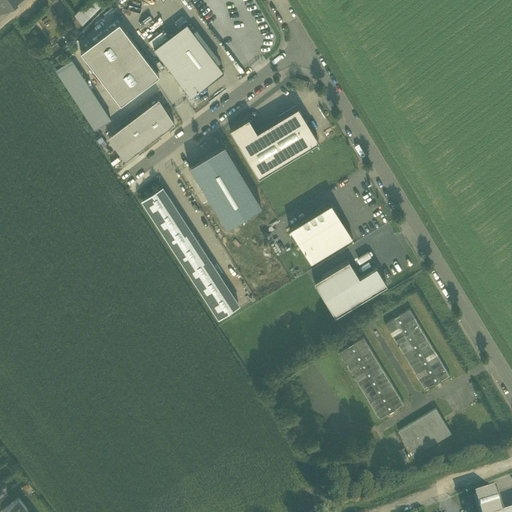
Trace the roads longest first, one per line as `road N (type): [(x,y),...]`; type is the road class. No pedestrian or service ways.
road 1 (residential): [(307,49),(511,386)]
road 2 (residential): [(307,49),(130,180)]
